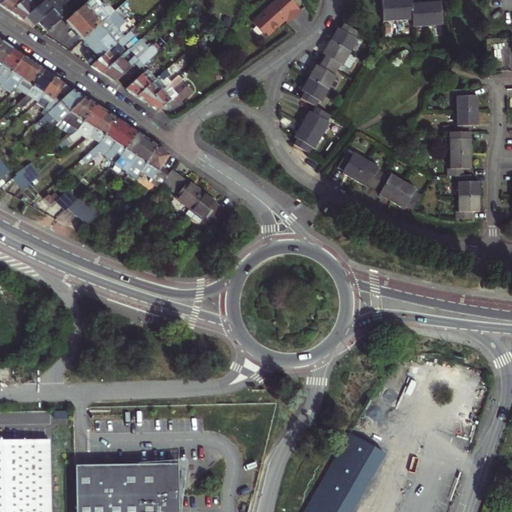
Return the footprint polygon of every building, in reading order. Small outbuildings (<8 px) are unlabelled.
[(9,12),(15,6),(22,0),(3,0),(0,3),(0,5),(6,9),(9,12)] [(22,0),(15,6),(9,12),(18,17),(22,20),(38,5),(36,3),(39,0),(22,0)] [(37,22),(62,0),(44,0),(38,5),(22,20),(29,25),(32,27),(37,22)] [(71,0),(62,0),(37,22),(42,28),(46,32),(67,13),(62,8),(64,6),(71,0)] [(81,40),(107,17),(99,8),(91,0),(89,0),(65,22),(74,32),(81,40)] [(295,17),(300,12),(289,0),(277,0),(252,23),(265,38),(286,21),(288,23),(295,17)] [(411,4),(410,0),(380,0),(382,21),(412,19),(412,27),(441,26),(440,3),(433,3),(419,4),(411,4)] [(191,7),(181,4),(178,13),(188,16),(191,7)] [(101,6),(99,8),(107,17),(109,16),(101,6)] [(109,16),(107,17),(81,40),(89,50),(97,59),(129,31),(130,30),(113,11),(109,16)] [(231,19),(223,17),(221,26),(230,28),(231,19)] [(356,37),(359,32),(343,22),(340,27),(338,26),(334,32),(330,39),(350,52),(358,38),(356,37)] [(127,42),(134,36),(129,31),(97,59),(89,66),(96,71),(101,74),(131,47),(127,42)] [(151,45),(148,48),(140,39),(131,47),(101,74),(110,81),(113,83),(135,64),(139,68),(139,67),(140,68),(160,49),(155,43),(152,45),(151,45)] [(343,64),(350,52),(330,39),(326,46),(322,52),(325,53),(322,59),(337,68),(340,63),(343,64)] [(5,71),(11,63),(13,64),(19,56),(15,53),(7,48),(0,57),(0,79),(6,72),(5,71)] [(131,94),(134,97),(156,78),(152,74),(161,66),(162,67),(169,61),(170,62),(174,59),(168,51),(123,90),(131,94)] [(0,97),(5,93),(11,86),(28,62),(23,59),(19,56),(13,64),(11,63),(5,71),(6,72),(0,79),(0,97)] [(336,75),(334,73),(337,68),(322,59),(319,64),(316,63),(314,67),(308,76),(328,87),(336,75)] [(33,79),(31,77),(37,68),(35,67),(28,62),(11,86),(5,93),(0,97),(0,103),(6,109),(7,108),(17,98),(21,94),(27,86),(28,86),(33,79)] [(31,101),(49,76),(45,74),(37,68),(31,77),(33,79),(28,86),(27,86),(21,94),(17,98),(7,108),(16,116),(21,111),(31,101)] [(168,75),(165,71),(156,78),(134,97),(143,103),(146,104),(165,87),(159,80),(161,78),(163,80),(168,75)] [(42,108),(59,83),(56,81),(49,76),(31,101),(21,111),(31,119),(32,117),(42,108)] [(328,87),(308,76),(304,83),(301,88),(303,90),(300,96),(315,105),(319,99),(321,100),(328,87)] [(165,87),(146,104),(153,110),(157,112),(174,97),(188,85),(184,81),(172,91),(167,85),(165,87)] [(68,89),(59,83),(42,108),(48,112),(55,117),(62,110),(78,95),(71,91),(68,89)] [(179,104),(193,92),(188,85),(174,97),(177,102),(179,104)] [(468,87),(466,88),(452,88),(452,94),(456,94),(456,110),(476,110),(476,98),(476,94),(468,94),(468,87)] [(53,137),(62,129),(73,118),(89,103),(85,101),(78,95),(62,110),(55,117),(54,118),(43,128),(53,137)] [(83,136),(84,133),(99,110),(95,107),(89,103),(73,118),(62,129),(77,139),(83,136)] [(304,117),(301,122),(321,134),(328,121),(326,120),(330,114),(315,105),(312,111),(309,109),(304,117)] [(87,140),(92,144),(93,143),(99,134),(99,135),(105,126),(104,125),(110,117),(106,114),(99,110),(84,133),(83,136),(77,139),(63,149),(67,155),(87,140)] [(452,125),(453,132),(461,132),(469,131),(469,125),(476,125),(476,117),(476,110),(456,110),(456,125),(452,125)] [(105,126),(99,135),(99,134),(93,143),(92,144),(95,148),(87,156),(91,160),(102,150),(120,124),(116,121),(110,117),(104,125),(105,126)] [(297,136),(293,143),(307,152),(311,145),(313,146),(321,134),(301,122),(298,127),(294,134),(297,136)] [(126,140),(124,139),(130,130),(126,127),(120,124),(102,150),(91,160),(87,164),(91,168),(105,155),(110,160),(114,156),(115,155),(119,148),(120,149),(126,140)] [(114,156),(110,160),(114,163),(121,157),(127,160),(142,138),(138,136),(130,130),(124,139),(126,140),(120,149),(119,148),(115,155),(114,156)] [(468,139),(461,139),(461,132),(453,132),(445,132),(445,138),(448,138),(449,155),(469,154),(469,143),(468,139)] [(147,154),(145,153),(151,144),(147,142),(142,138),(127,160),(116,171),(129,179),(140,164),(139,164),(141,161),(141,162),(147,154)] [(143,180),(162,152),(159,149),(151,144),(145,153),(147,154),(141,162),(141,161),(139,164),(140,164),(129,179),(140,186),(143,180)] [(170,157),(162,152),(143,180),(160,191),(171,175),(171,174),(165,171),(174,159),(170,157)] [(353,154),(352,156),(346,152),(337,168),(343,172),(342,174),(346,177),(355,182),(367,162),(353,154)] [(469,161),(469,154),(449,155),(449,167),(445,168),(445,174),(453,174),(462,174),(462,168),(469,168),(469,161)] [(379,172),(380,170),(367,162),(355,182),(359,184),(368,190),(370,187),(374,190),(383,174),(379,172)] [(19,181),(4,164),(0,167),(0,191),(4,194),(19,181)] [(44,183),(34,171),(19,182),(21,185),(17,187),(26,197),(44,183)] [(391,176),(389,178),(383,174),(374,190),(380,193),(379,195),(382,197),(391,203),(403,183),(391,176)] [(469,174),(462,174),(453,174),(453,180),(456,180),(456,196),(476,196),(476,180),(469,181),(469,178),(469,174)] [(163,193),(174,177),(171,175),(160,191),(163,193)] [(179,198),(177,200),(191,212),(203,196),(192,186),(179,175),(168,188),(179,198)] [(405,211),(406,208),(412,212),(422,197),(415,193),(416,191),(403,183),(391,203),(396,205),(405,211)] [(67,202),(63,206),(73,214),(76,211),(83,204),(74,195),(67,202)] [(215,205),(203,196),(191,212),(186,217),(201,229),(208,222),(216,229),(228,216),(215,205)] [(476,201),(476,196),(456,196),(457,210),(454,210),(454,217),(469,217),(469,211),(476,211),(476,201)] [(63,206),(67,202),(62,197),(58,201),(57,199),(52,204),(58,210),(63,206)] [(76,211),(86,219),(87,218),(96,211),(86,201),(83,204),(76,211)] [(96,227),(104,220),(96,211),(87,218),(96,227)] [(370,511),(404,450),(362,427),(314,511),(370,511)] [(51,511),(50,441),(0,441),(0,511),(51,511)] [(75,469),(75,511),(183,511),(184,495),(184,490),(183,468),(75,469)]
